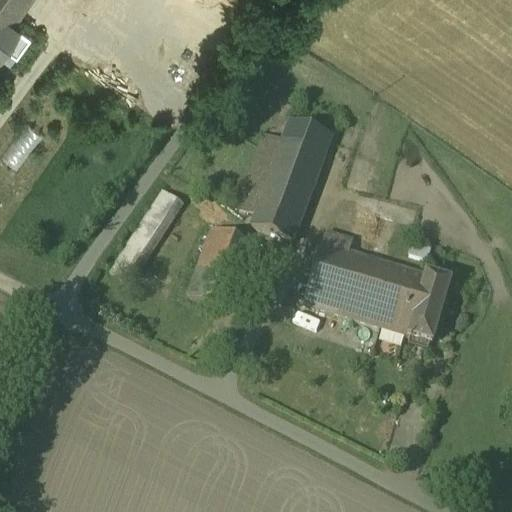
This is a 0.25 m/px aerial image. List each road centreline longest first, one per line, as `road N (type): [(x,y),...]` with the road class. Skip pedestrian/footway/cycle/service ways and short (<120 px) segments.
road 1 (residential): [(444,511),(52,312)]
road 2 (unclassified): [(52,312),(275,0)]
road 3 (unclassified): [(0,454),(52,312)]
